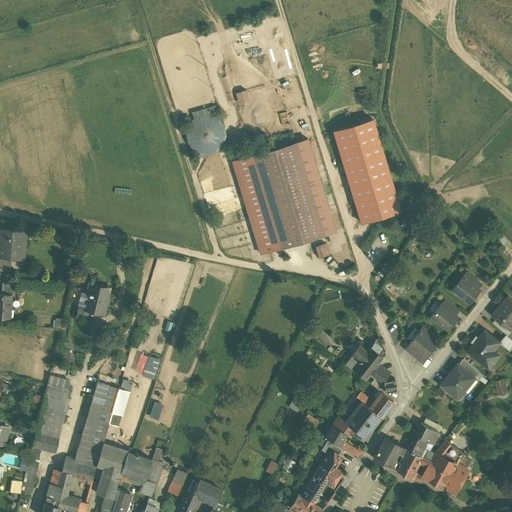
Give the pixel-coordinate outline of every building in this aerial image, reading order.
[(245,89),(234,90),(236,102),(246,100),(245,89)] [(184,135),(186,142),(191,147),(198,151),(205,152),(211,151),(217,148),(222,143),(225,137),(226,130),(225,124),(222,118),(217,113),(211,110),(204,109),(197,111),(190,114),(186,120),(183,127),(184,135)] [(279,113),(282,124),(289,122),(286,111),(279,113)] [(373,121),(335,132),(362,222),(400,211),(373,121)] [(296,142),(236,160),(264,252),(337,230),(309,138),(296,142)] [(25,231),(0,229),(0,235),(1,235),(1,244),(0,244),(0,256),(11,257),(18,258),(19,244),(24,244),(25,231)] [(507,240),(501,234),(494,240),(500,246),(507,240)] [(325,242),(313,245),(316,257),(327,254),(325,242)] [(11,257),(0,256),(0,269),(10,271),(11,257)] [(478,281),(466,271),(462,277),(465,279),(474,286),(478,281)] [(474,286),(465,279),(462,283),(459,283),(454,289),(470,302),(473,299),(472,297),(478,289),(474,286)] [(17,282),(4,281),(4,288),(17,289),(17,282)] [(109,289),(89,284),(87,294),(85,294),(82,307),(86,308),(86,309),(93,311),(104,313),(107,304),(106,304),(109,289)] [(325,299),(339,297),(338,290),(324,292),(325,299)] [(11,294),(0,293),(0,316),(9,318),(11,294)] [(511,326),(511,299),(508,296),(492,315),(510,329),(511,326)] [(459,310),(445,299),(441,304),(442,305),(442,304),(455,315),(459,310)] [(455,315),(442,304),(442,305),(432,316),(449,329),(451,326),(451,324),(457,316),(455,315)] [(93,311),(86,309),(86,308),(82,307),(78,307),(75,317),(91,321),(93,311)] [(316,326),(308,327),(309,339),(317,338),(316,326)] [(437,337),(423,326),(419,331),(420,332),(420,331),(433,341),(437,337)] [(499,341),(485,330),(468,351),(489,368),(496,360),(489,355),(500,342),(499,341)] [(433,341),(420,331),(420,332),(406,349),(422,362),(429,353),(429,351),(435,343),(433,341)] [(511,347),(511,341),(504,335),(499,341),(500,342),(510,350),(511,347)] [(367,351),(361,346),(353,355),(359,360),(358,361),(359,361),(353,369),(379,389),(381,387),(384,390),(385,389),(385,391),(396,389),(395,378),(389,379),(389,375),(379,367),(380,364),(378,363),(383,356),(381,355),(383,351),(377,338),(367,351)] [(150,356),(144,375),(152,378),(159,359),(150,356)] [(479,371),(463,358),(459,364),(475,377),(479,371)] [(459,364),(458,363),(441,384),(459,398),(476,377),(459,364)] [(118,387),(128,390),(131,381),(121,378),(118,387)] [(503,379),(495,382),(499,394),(507,391),(503,379)] [(109,385),(97,382),(89,408),(101,412),(109,385)] [(364,387),(358,382),(351,392),(357,397),(360,392),(364,387)] [(70,389),(47,383),(45,390),(69,396),(70,389)] [(74,459),(65,457),(61,471),(69,473),(70,474),(89,478),(92,479),(96,465),(96,463),(102,443),(108,423),(112,411),(119,388),(109,385),(101,412),(88,454),(86,462),(74,459)] [(130,391),(119,388),(112,411),(121,414),(123,415),(130,391)] [(69,396),(45,390),(40,410),(64,416),(69,396)] [(375,400),(368,395),(367,397),(360,392),(357,397),(362,401),(370,407),(375,400)] [(375,400),(370,407),(381,416),(393,400),(381,392),(375,400)] [(148,416),(157,419),(161,403),(152,400),(148,416)] [(362,401),(353,413),(354,414),(348,423),(365,436),(381,416),(370,407),(362,401)] [(89,408),(74,459),(86,462),(88,454),(101,412),(89,408)] [(64,416),(40,410),(36,430),(59,435),(64,416)] [(121,414),(112,411),(108,423),(117,426),(121,414)] [(317,421),(308,415),(303,422),(312,429),(317,421)] [(327,422),(321,433),(326,436),(332,425),(327,422)] [(439,432),(421,422),(408,448),(408,449),(421,455),(423,456),(430,460),(435,453),(425,448),(428,441),(430,442),(430,441),(434,443),(439,432)] [(354,431),(344,423),(339,429),(346,433),(346,434),(350,436),(354,431)] [(339,429),(332,425),(326,436),(339,444),(346,434),(346,433),(339,429)] [(59,435),(36,430),(32,445),(40,447),(55,451),(59,435)] [(385,437),(381,443),(373,457),(391,466),(399,451),(400,452),(401,452),(404,446),(385,437)] [(343,449),(328,439),(321,449),(326,452),(329,448),(339,454),(343,449)] [(467,456),(445,440),(436,451),(461,465),(466,457),(467,456)] [(128,451),(102,443),(96,463),(96,465),(104,467),(121,472),(128,451)] [(40,447),(32,445),(20,495),(30,497),(37,468),(39,459),(40,447)] [(408,448),(404,446),(401,452),(405,454),(400,463),(397,470),(414,478),(417,472),(417,471),(416,470),(413,469),(421,455),(408,449),(408,448)] [(326,452),(300,494),(311,502),(324,480),(332,485),(341,471),(334,466),(341,456),(339,454),(329,448),(326,452)] [(121,472),(119,478),(123,479),(142,485),(144,479),(145,480),(152,459),(136,454),(137,452),(135,452),(135,454),(128,451),(121,472)] [(435,453),(430,460),(423,456),(421,461),(428,465),(423,475),(437,482),(439,479),(444,468),(456,474),(460,466),(461,465),(436,451),(435,453)] [(421,455),(413,469),(416,470),(421,461),(423,456),(421,455)] [(466,457),(461,465),(464,467),(466,467),(470,461),(470,460),(466,457)] [(282,468),(290,471),(294,461),(286,458),(282,468)] [(158,460),(152,459),(145,480),(154,483),(155,484),(163,462),(158,460)] [(269,459),(265,469),(272,472),(276,462),(269,459)] [(428,465),(421,461),(416,470),(417,471),(417,472),(423,475),(428,465)] [(456,474),(450,485),(448,489),(456,493),(468,471),(460,466),(456,474)] [(121,472),(104,467),(96,493),(106,496),(115,499),(117,489),(116,488),(118,482),(119,478),(121,472)] [(456,474),(444,468),(439,479),(450,485),(456,474)] [(61,471),(53,471),(50,483),(57,485),(60,474),(70,476),(70,474),(69,473),(61,471)] [(70,476),(60,474),(57,485),(67,487),(70,476)] [(9,491),(20,491),(21,480),(10,479),(9,491)] [(145,480),(144,479),(142,485),(139,491),(150,495),(154,483),(145,480)] [(222,490),(199,479),(193,492),(198,495),(215,503),(222,490)] [(182,485),(172,481),(167,491),(177,495),(182,485)] [(57,485),(50,483),(47,493),(64,498),(65,496),(67,487),(57,485)] [(119,488),(112,509),(110,511),(122,511),(129,492),(119,488)] [(193,492),(187,490),(182,502),(193,507),(198,495),(193,492)] [(225,491),(222,490),(215,503),(221,506),(221,505),(223,502),(227,492),(225,491)] [(230,511),(238,498),(227,492),(223,502),(230,505),(225,511),(230,511)] [(64,498),(47,493),(41,511),(58,511),(60,507),(62,507),(64,498)] [(300,494),(298,493),(290,506),(298,511),(320,511),(322,509),(311,502),(300,494)] [(64,498),(62,507),(69,509),(72,498),(65,496),(64,498)] [(115,499),(106,496),(103,507),(112,509),(115,499)] [(86,511),(89,503),(72,498),(69,509),(70,509),(68,511),(86,511)] [(273,505),(269,511),(282,511),(285,507),(286,505),(278,501),(275,506),(273,505)] [(182,502),(177,511),(190,511),(193,507),(182,502)] [(156,511),(158,508),(146,503),(144,510),(145,510),(144,511),(156,511)] [(221,506),(215,503),(211,510),(216,511),(219,511),(223,506),(221,505),(221,506)]
